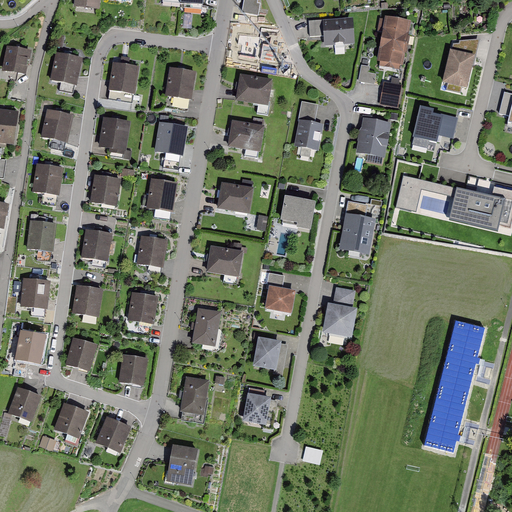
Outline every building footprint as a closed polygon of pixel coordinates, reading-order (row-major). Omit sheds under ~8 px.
[(26,0),(0,0),(0,3),(0,5),(24,11),(26,0)] [(75,0),(74,8),(100,11),(100,0),(75,0)] [(182,0),(181,9),(203,11),(203,8),(204,0),(182,0)] [(258,0),(244,0),(242,14),(259,17),(261,5),(258,4),(258,0)] [(411,24),(385,18),(375,65),(401,70),(411,24)] [(352,20),(321,22),(322,47),(353,45),(352,20)] [(480,39),(460,40),(460,43),(453,43),(452,49),(450,48),(442,82),(468,88),(480,39)] [(30,52),(7,48),(2,73),(25,77),(30,52)] [(83,60),(56,54),(50,83),(77,88),(83,60)] [(140,69),(113,64),(109,93),(135,97),(140,69)] [(370,69),(362,67),(359,84),(374,87),(377,76),(369,74),(370,69)] [(197,74),(170,69),(165,98),(192,102),(197,74)] [(273,82),(240,76),(236,103),(269,108),(273,82)] [(403,86),(384,83),(380,106),(398,109),(403,86)] [(511,93),(504,92),(499,113),(511,115),(509,124),(511,124),(511,93)] [(318,107),(302,103),(294,148),(317,152),(322,126),(315,125),(318,107)] [(434,109),(421,105),(413,138),(437,143),(439,136),(451,139),(456,118),(433,113),(434,109)] [(19,114),(0,111),(0,144),(14,147),(19,114)] [(74,117),(47,111),(41,139),(68,145),(74,117)] [(131,124),(103,119),(99,150),(127,154),(131,124)] [(390,125),(363,120),(357,154),(384,159),(390,125)] [(265,128),(232,122),(228,149),(260,155),(265,128)] [(188,129),(160,125),(156,153),(183,158),(188,129)] [(60,170),(35,167),(31,193),(56,197),(60,170)] [(122,181),(95,177),(91,205),(117,209),(122,181)] [(492,197),(403,177),(395,210),(416,214),(421,191),(455,199),(450,221),(498,232),(499,227),(510,229),(511,221),(511,192),(494,189),(492,197)] [(179,185),(152,181),(146,211),(173,215),(179,185)] [(255,190),(222,185),(217,211),(250,217),(255,190)] [(316,204),(285,199),(281,222),(298,225),(297,230),(311,233),(316,204)] [(348,203),(346,215),(366,219),(368,206),(348,203)] [(10,207),(0,205),(0,231),(5,232),(10,207)] [(269,216),(259,214),(256,229),(266,231),(269,216)] [(366,219),(346,215),(343,234),(339,252),(370,257),(376,221),(366,219)] [(57,226),(30,223),(27,251),(54,255),(57,226)] [(113,236),(86,232),(81,260),(108,264),(113,236)] [(169,242),(142,238),(137,266),(164,271),(169,242)] [(244,254),(211,248),(207,274),(239,280),(244,254)] [(283,290),(285,277),(269,274),(267,287),(269,288),(283,290)] [(51,283),(24,280),(21,309),(48,312),(51,283)] [(104,291),(77,287),(73,316),(99,320),(104,291)] [(283,290),(269,288),(265,311),(292,316),(296,293),(283,290)] [(356,292),(337,289),(333,307),(353,310),(356,292)] [(159,299),(132,294),(128,323),(154,327),(159,299)] [(333,307),(328,306),(323,335),(352,340),(358,311),(353,310),(333,307)] [(222,315),(198,310),(192,346),(216,350),(222,315)] [(46,339),(21,334),(16,362),(41,367),(46,339)] [(282,344),(258,339),(253,369),(274,372),(277,373),(282,345),(282,344)] [(98,347),(73,340),(65,367),(90,374),(98,347)] [(289,346),(282,345),(277,373),(274,372),(274,375),(283,377),(289,346)] [(149,361),(123,357),(119,385),(144,389),(149,361)] [(210,383),(186,379),(180,414),(204,418),(210,383)] [(42,399),(18,389),(8,416),(32,425),(42,399)] [(272,400),(248,395),(247,401),(244,418),(243,423),(249,425),(253,425),(257,426),(261,427),(266,428),(267,422),(270,410),(272,400)] [(90,415),(64,405),(54,432),(79,441),(90,415)] [(132,430),(107,419),(96,445),(121,456),(132,430)] [(53,453),(57,442),(43,437),(39,448),(53,453)] [(199,451),(173,447),(167,483),(192,487),(199,451)] [(214,467),(206,466),(205,473),(213,474),(214,467)]
